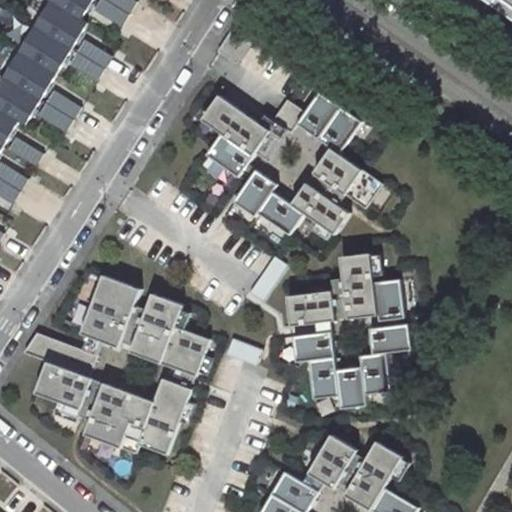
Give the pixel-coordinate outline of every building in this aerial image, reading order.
[(47,0),(0,77),(0,107),(20,120),(24,122),(86,21),(80,17),(52,0),(47,0)] [(52,0),(80,17),(90,0),(52,0)] [(98,0),(93,9),(121,25),(135,0),(98,0)] [(511,2),(508,0),(496,0),(494,3),(511,15),(511,2)] [(219,49),(237,62),(242,54),(249,44),(252,40),(233,28),(219,49)] [(85,38),(70,63),(98,79),(112,54),(85,38)] [(249,44),(242,54),(294,89),(301,79),(249,44)] [(220,88),(201,114),(222,130),(254,152),(272,126),(220,88)] [(53,89),(38,114),(65,130),(80,105),(53,89)] [(331,144),(339,149),(361,117),(320,90),(306,110),(298,122),(331,144)] [(292,130),(298,122),(306,110),(289,99),(275,118),(292,130)] [(0,151),(20,120),(0,107),(0,151)] [(238,173),(254,152),(222,130),(207,151),(238,173)] [(16,136),(9,148),(36,165),(43,153),(16,136)] [(331,144),(314,169),(349,193),(364,171),(366,168),(339,149),(331,144)] [(0,162),(0,195),(13,203),(28,178),(0,162)] [(277,184),(257,170),(236,200),(256,214),(259,210),(273,189),(277,184)] [(382,183),(364,171),(349,193),(366,205),(382,183)] [(306,181),(291,202),(306,212),(335,233),(350,211),(306,181)] [(273,189),(259,210),(291,233),(306,212),(291,202),(273,189)] [(342,254),(349,316),(379,313),(375,281),(372,251),(342,254)] [(81,331),(118,345),(139,286),(102,273),(81,331)] [(401,278),(375,281),(379,313),(380,317),(406,314),(401,278)] [(291,323),(336,319),(332,289),(288,293),(291,323)] [(152,291),(131,350),(162,361),(174,326),(183,302),(152,291)] [(408,322),(371,327),(374,352),(386,351),(411,348),(408,322)] [(174,326),(162,361),(195,373),(208,338),(174,326)] [(311,358),(335,355),(332,330),(295,335),(298,360),(311,358)] [(46,360),(92,377),(100,357),(40,334),(28,353),(46,360)] [(391,389),(386,351),(374,352),(362,354),(363,365),(367,392),(391,389)] [(315,397),(340,394),(337,368),(335,355),(311,358),(315,397)] [(46,360),(35,390),(59,399),(80,408),(92,377),(46,360)] [(367,392),(363,365),(337,368),(340,394),(341,406),(368,403),(367,392)] [(145,425),(139,442),(169,453),(192,389),(162,378),(154,400),(145,425)] [(154,400),(103,382),(85,432),(121,445),(130,420),(145,425),(154,400)] [(75,421),(80,408),(59,399),(54,413),(75,421)] [(130,420),(121,445),(136,450),(139,442),(145,425),(130,420)] [(335,486),(358,447),(332,433),(310,471),(335,486)] [(371,508),(384,486),(403,455),(378,440),(346,493),(371,508)] [(285,471),(260,511),(306,511),(319,491),(285,471)] [(378,511),(415,511),(419,506),(384,486),(371,508),(378,511)]
